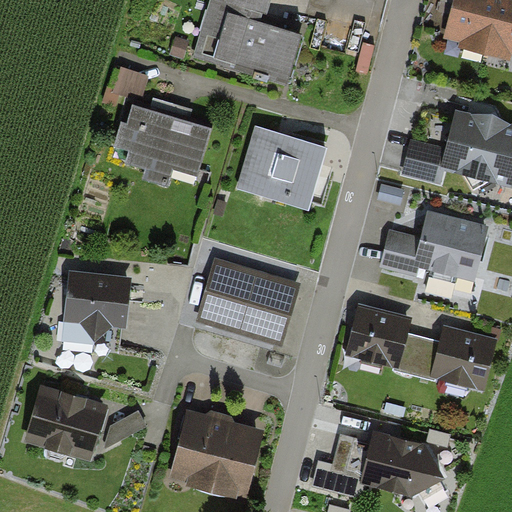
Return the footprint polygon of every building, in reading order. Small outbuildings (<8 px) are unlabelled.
[(273,0),(204,0),(212,2),(196,54),(292,83),(307,33),(267,21),(273,0)] [(511,0),(458,0),(448,41),(511,57),(511,0)] [(133,89),(144,92),(150,66),(121,60),(112,97),(130,101),(133,89)] [(215,128),(137,105),(122,157),(200,179),(215,128)] [(454,150),(415,140),(406,173),(445,184),(449,170),(511,186),(511,122),(465,110),(454,150)] [(333,147),(256,125),(239,185),(316,207),(333,147)] [(422,238),(391,230),(380,271),(469,295),(487,229),(429,213),(422,238)] [(302,282),(219,257),(200,320),(283,344),(302,282)] [(132,278),(72,273),(67,332),(127,337),(132,278)] [(359,302),(345,350),(487,391),(500,343),(448,328),(443,344),(417,336),(422,320),(359,302)] [(116,413),(46,391),(29,443),(96,464),(153,427),(143,411),(110,432),(116,413)] [(261,437),(182,416),(166,475),(245,496),(261,437)] [(349,429),(338,471),(418,492),(446,474),(430,449),(349,429)]
